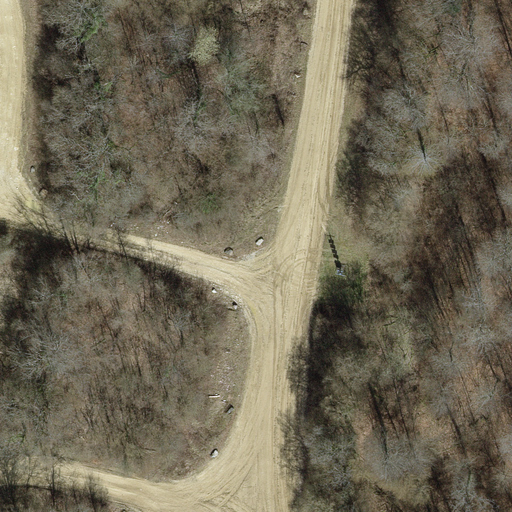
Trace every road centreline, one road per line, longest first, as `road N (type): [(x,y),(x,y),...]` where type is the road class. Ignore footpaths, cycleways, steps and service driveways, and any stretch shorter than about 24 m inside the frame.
road 1 (track): [(271,511),(284,300),(317,155),(333,0)]
road 2 (track): [(0,205),(163,253),(284,300)]
road 3 (track): [(0,468),(261,511)]
road 4 (track): [(5,0),(14,78),(0,142)]
